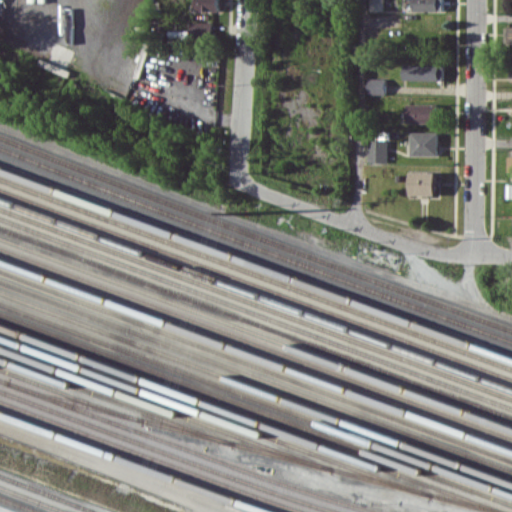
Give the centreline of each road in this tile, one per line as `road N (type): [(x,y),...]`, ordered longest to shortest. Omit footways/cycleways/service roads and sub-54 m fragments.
road 1 (residential): [(476,0),(475,256)]
road 2 (residential): [(238,181),(406,245),(475,256)]
road 3 (residential): [(247,0),(238,181)]
